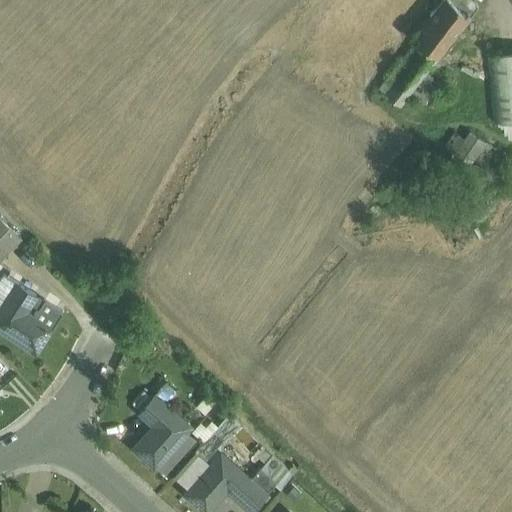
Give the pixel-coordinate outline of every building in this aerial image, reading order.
[(416,37),(379,86),(401,103),(410,90),(424,100),(439,80),(441,82),(448,73),(439,66),(446,57),(441,53),(482,0),(438,0),(411,34),(416,37)] [(511,48),(487,51),(492,119),(496,118),(497,123),(499,123),(500,126),(503,126),(504,132),(507,132),(507,137),(511,136),(511,48)] [(454,129),(444,143),(471,160),(473,157),(484,163),(496,145),(469,127),(464,135),(454,129)] [(0,215),(0,259),(22,236),(0,215)] [(3,271),(0,275),(0,327),(36,350),(62,309),(44,297),(45,296),(3,271)] [(132,358),(139,362),(144,353),(137,349),(132,358)] [(154,421),(133,445),(164,469),(194,435),(188,429),(194,423),(168,401),(177,391),(164,380),(139,408),(154,421)] [(208,388),(196,402),(204,410),(217,396),(208,388)] [(209,460),(187,485),(182,491),(206,511),(227,489),(251,510),(275,482),(281,486),(294,471),(271,452),(252,474),(220,447),(221,440),(224,442),(241,421),(229,410),(195,448),(209,460)] [(209,460),(195,448),(173,472),(187,485),(209,460)] [(292,481),(284,489),(294,499),(302,490),(292,481)]
